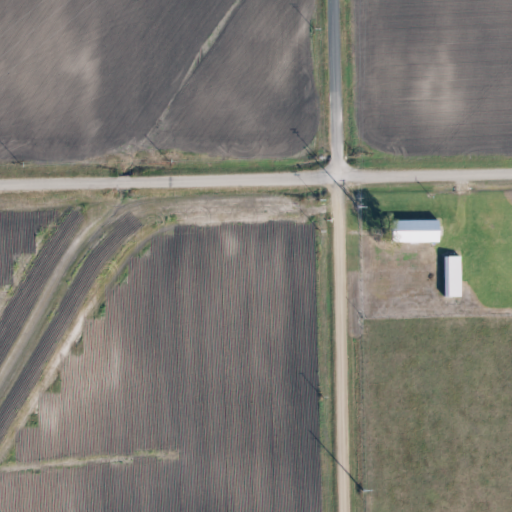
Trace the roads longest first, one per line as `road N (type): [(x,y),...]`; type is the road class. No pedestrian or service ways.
road 1 (residential): [(0,188),(511,172)]
road 2 (residential): [(342,511),(331,0)]
